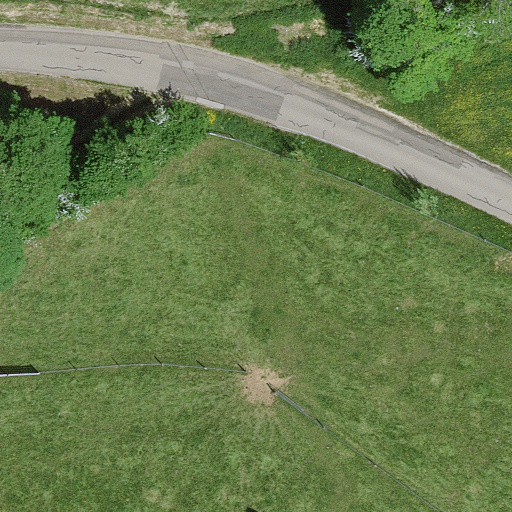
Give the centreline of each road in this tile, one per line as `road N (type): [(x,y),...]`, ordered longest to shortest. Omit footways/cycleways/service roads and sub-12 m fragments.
road 1 (unclassified): [(0,48),(205,75),(511,200)]
road 2 (track): [(0,181),(205,75)]
